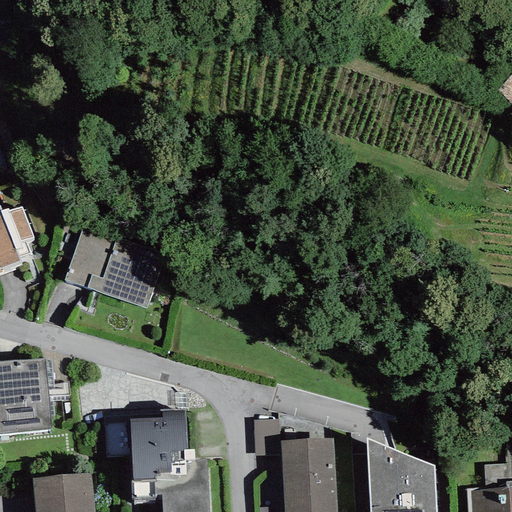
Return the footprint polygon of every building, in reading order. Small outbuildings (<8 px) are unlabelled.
[(511,111),(511,86),(498,102),(511,113),(511,111)] [(0,276),(15,270),(15,269),(22,266),(19,257),(30,254),(25,241),(33,238),(21,207),(8,212),(7,209),(1,211),(0,208),(0,276)] [(164,251),(83,224),(64,281),(145,308),(164,251)] [(0,434),(51,430),(50,417),(48,397),(69,395),(68,383),(53,384),(54,391),(48,390),(44,360),(44,359),(0,362),(0,434)] [(51,360),(44,360),(48,390),(54,391),(53,384),(51,360)] [(50,417),(55,417),(53,401),(69,401),(69,395),(48,397),(50,417)] [(161,501),(161,511),(208,511),(206,460),(194,460),(194,450),(187,450),(185,410),(161,411),(161,417),(128,419),(131,480),(129,480),(130,502),(161,501)] [(280,455),(278,419),(253,420),(254,456),(280,455)] [(336,511),(332,438),(280,441),(284,511),(336,511)] [(435,511),(434,466),(366,438),(369,511),(435,511)] [(511,511),(511,463),(484,465),(485,488),(466,489),(467,511),(511,511)] [(35,511),(93,511),(90,473),(32,478),(35,511)]
